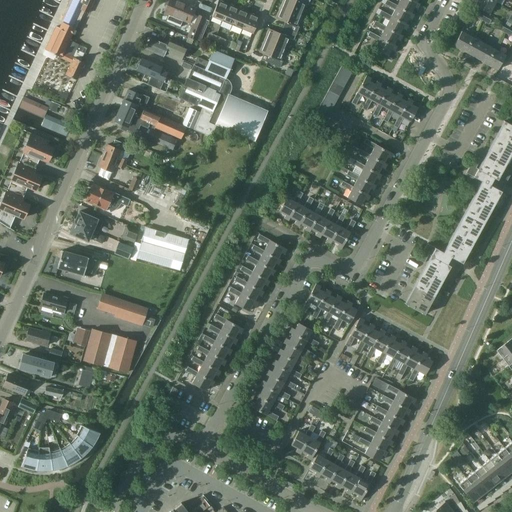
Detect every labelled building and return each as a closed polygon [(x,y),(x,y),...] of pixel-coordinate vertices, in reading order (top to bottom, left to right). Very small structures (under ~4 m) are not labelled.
[(71,0),(61,22),(72,27),(80,10),(87,13),(93,0),(71,0)] [(189,22),(193,13),(189,11),(191,6),(175,0),(169,0),(167,6),(166,5),(164,10),(165,11),(164,12),(172,16),(171,19),(183,24),(185,20),(189,22)] [(283,0),(281,6),(301,15),(305,3),(308,4),(309,0),(283,0)] [(414,14),(410,12),(396,5),(387,0),(386,0),(384,4),(394,9),(391,15),(405,23),(408,17),(411,19),(414,14)] [(419,4),(416,2),(412,0),(398,0),(396,5),(410,12),(414,7),(417,8),(419,4)] [(477,0),(475,6),(489,14),(496,2),(491,0),(477,0)] [(229,5),(219,1),(213,16),(222,20),(229,5)] [(238,9),(229,5),(222,20),(232,24),(238,9)] [(301,15),(281,6),(277,17),(286,21),(283,28),(296,33),(299,26),(296,25),(301,15)] [(248,13),(238,9),(232,24),(242,28),(248,13)] [(385,26),(399,33),(402,28),(405,29),(408,25),(405,23),(391,15),(381,10),(379,14),(388,20),(385,26)] [(482,20),(484,16),(477,12),(474,16),(482,20)] [(197,41),(206,18),(196,13),(186,37),(197,41)] [(258,17),(248,13),(242,28),(252,32),(258,17)] [(379,37),(393,44),(396,38),(400,40),(402,35),(399,33),(385,26),(375,20),(373,25),(383,30),(379,37)] [(44,49),(55,55),(58,56),(58,57),(70,63),(65,74),(76,80),(84,62),(63,52),(75,28),(72,27),(61,22),(59,27),(55,26),(44,49)] [(503,32),(506,28),(498,24),(496,28),(503,32)] [(283,28),(280,34),(269,29),(265,40),(284,48),(289,37),(294,39),(296,33),(283,28)] [(464,51),(472,37),(461,30),(453,45),(464,51)] [(377,41),(373,48),(387,55),(391,49),(394,50),(396,46),(393,44),(379,37),(369,31),(367,35),(377,41)] [(145,49),(163,57),(165,53),(181,60),(186,47),(175,42),(173,47),(168,45),(150,37),(145,49)] [(483,42),(472,37),(464,51),(475,57),(483,42)] [(284,48),(265,40),(260,51),(268,55),(266,61),(280,67),(282,61),(280,59),(284,48)] [(486,63),(494,48),(483,42),(475,57),(486,63)] [(506,55),(494,48),(486,63),(498,69),(506,55)] [(168,93),(179,98),(202,107),(200,113),(193,129),(211,137),(217,123),(254,139),(266,112),(228,96),(230,91),(231,90),(231,89),(231,88),(231,87),(231,86),(231,85),(230,84),(230,82),(229,81),(227,79),(226,78),(234,58),(213,49),(207,62),(204,69),(194,65),(194,64),(188,78),(185,85),(173,80),(168,93)] [(162,67),(141,58),(136,70),(151,76),(147,84),(159,90),(166,72),(161,70),(162,67)] [(197,58),(194,65),(204,69),(207,62),(197,58)] [(316,113),(327,118),(352,72),(341,66),(316,113)] [(287,67),(284,74),(291,77),(293,70),(287,67)] [(366,75),(357,93),(351,102),(355,105),(361,95),(367,98),(375,84),(369,81),(371,78),(366,75)] [(376,81),(375,84),(367,98),(362,108),(366,110),(371,101),(378,104),(385,90),(380,87),(381,84),(376,81)] [(386,87),(385,90),(378,104),(372,114),(377,116),(382,106),(388,110),(396,96),(390,93),(392,89),(386,87)] [(141,95),(128,89),(124,99),(144,108),(149,97),(141,94),(141,95)] [(397,93),(396,96),(388,110),(383,120),(387,122),(392,112),(399,116),(406,102),(401,99),(402,95),(397,93)] [(19,107),(43,118),(47,108),(24,97),(19,107)] [(408,98),(406,102),(399,116),(393,125),(398,128),(403,118),(409,122),(417,108),(411,104),(413,101),(408,98)] [(160,115),(144,108),(124,99),(114,121),(127,127),(128,126),(133,129),(138,118),(155,126),(160,115)] [(193,129),(200,113),(189,108),(182,124),(192,129),(193,129)] [(70,126),(46,115),(42,126),(66,136),(70,126)] [(160,115),(155,126),(154,128),(180,139),(181,138),(186,127),(160,115)] [(511,166),(506,163),(511,152),(511,124),(506,122),(480,170),(476,168),(480,159),(475,156),(466,173),(484,182),(445,253),(435,248),(428,244),(419,260),(424,263),(428,254),(433,257),(407,305),(424,314),(442,282),(449,286),(458,270),(448,264),(452,257),(462,263),(501,191),(490,185),(494,178),(497,180),(505,184),(511,171),(511,166)] [(191,130),(186,127),(181,138),(190,141),(199,145),(203,135),(191,130)] [(177,139),(151,128),(146,139),(172,150),(177,139)] [(31,133),(19,161),(35,168),(39,158),(47,161),(53,148),(45,144),(47,140),(54,144),(54,143),(31,133)] [(351,136),(347,142),(353,145),(356,139),(351,136)] [(369,154),(384,162),(387,156),(390,158),(392,153),(365,138),(363,143),(373,148),(369,154)] [(107,144),(102,155),(125,165),(127,160),(126,160),(132,147),(114,139),(112,146),(107,144)] [(364,165),(378,173),(381,167),(384,168),(387,164),(384,162),(369,154),(360,149),(357,153),(367,159),(364,165)] [(125,165),(102,155),(98,166),(112,172),(116,164),(118,164),(117,166),(123,169),(125,165)] [(358,176),(372,183),(375,177),(378,179),(381,174),(378,173),(364,165),(354,159),(352,164),(361,169),(358,176)] [(19,161),(7,190),(23,197),(27,186),(35,190),(40,176),(33,173),(35,169),(42,172),(42,171),(35,168),(19,161)] [(288,169),(285,175),(291,178),(294,172),(288,169)] [(352,186),(367,194),(370,188),(373,190),(375,185),(372,183),(358,176),(348,170),(346,174),(356,180),(352,186)] [(138,181),(133,178),(128,189),(134,191),(138,181)] [(346,197),(360,205),(364,198),(367,200),(370,195),(367,194),(352,186),(343,181),(340,185),(350,190),(346,197)] [(112,193),(94,185),(87,201),(105,209),(105,208),(106,209),(106,210),(106,209),(110,209),(111,211),(113,210),(115,209),(117,207),(118,206),(119,206),(118,205),(119,204),(120,203),(121,202),(120,202),(122,198),(129,201),(129,200),(112,193)] [(30,200),(23,197),(7,190),(0,206),(0,222),(16,233),(16,232),(9,228),(15,215),(22,218),(28,204),(21,201),(23,197),(30,200)] [(293,201),(286,197),(279,211),(285,214),(283,217),(288,220),(290,217),(297,203),(298,203),(303,193),(299,191),(293,201)] [(299,226),(300,223),(308,209),(313,199),(309,196),(304,206),(298,203),(297,203),(290,217),(296,220),(294,223),(299,226)] [(311,228),(318,214),(324,204),(319,202),(314,212),(308,209),(300,223),(306,226),(304,229),(309,232),(311,228)] [(322,234),(329,220),(334,210),(330,208),(324,218),(318,214),(311,228),(317,231),(315,235),(320,237),(322,234)] [(74,222),(92,230),(97,232),(102,221),(79,211),(74,222)] [(330,243),(332,240),(339,226),(345,216),(341,213),(335,224),(329,220),(322,234),(327,237),(325,240),(330,243)] [(341,249),(343,245),(350,232),(356,222),(351,219),(346,230),(339,226),(332,240),(338,243),(336,246),(341,249)] [(88,241),(92,230),(74,222),(69,233),(88,241)] [(122,237),(134,242),(137,231),(126,226),(122,237)] [(136,258),(179,270),(188,242),(146,230),(146,228),(146,227),(142,226),(141,227),(140,230),(140,231),(143,232),(143,234),(136,258)] [(263,250),(277,258),(280,252),(283,254),(286,249),(259,234),(257,238),(267,244),(263,250)] [(119,242),(115,253),(128,259),(132,247),(119,242)] [(258,260),(272,268),(275,262),(278,264),(280,259),(277,258),(263,250),(253,244),(251,249),(261,254),(258,260)] [(96,260),(63,251),(58,268),(91,277),(96,260)] [(252,271),(266,279),(269,273),(272,274),(275,270),(272,268),(258,260),(248,255),(245,259),(255,265),(252,271)] [(100,261),(99,268),(106,270),(108,263),(100,261)] [(246,281),(260,289),(263,283),(266,285),(269,280),(266,279),(252,271),(242,266),(240,270),(250,275),(246,281)] [(240,292),(254,300),(257,294),(261,296),(263,291),(260,289),(246,281),(236,276),(234,280),(244,286),(240,292)] [(315,283),(315,284),(306,301),(301,310),(305,313),(310,303),(317,306),(324,292),(319,289),(320,286),(315,283)] [(238,296),(234,303),(248,311),(252,304),(255,306),(257,301),(254,300),(240,292),(231,287),(228,291),(238,296)] [(326,289),(324,292),(317,306),(311,316),(316,319),(321,309),(327,312),(335,298),(329,295),(331,292),(326,289)] [(148,308),(102,292),(96,309),(114,315),(114,316),(142,326),(142,325),(152,328),(155,319),(145,316),(148,308)] [(59,297),(44,293),(40,305),(64,312),(68,298),(60,295),(59,297)] [(336,294),(335,298),(327,312),(322,322),(326,324),(332,314),(338,318),(345,303),(340,300),(342,297),(336,294)] [(347,300),(345,303),(338,318),(333,327),(337,330),(342,320),(349,324),(357,309),(350,306),(352,303),(347,300)] [(67,314),(73,316),(76,305),(70,303),(67,314)] [(234,305),(231,310),(236,313),(239,308),(234,305)] [(220,329),(234,337),(237,331),(240,333),(243,328),(226,319),(216,314),(213,318),(223,323),(220,329)] [(364,320),(359,318),(350,335),(345,345),(349,347),(354,337),(360,341),(368,326),(362,323),(364,320)] [(312,330),(298,323),(295,329),(292,327),(289,332),(292,334),(306,342),(316,347),(319,342),(309,337),(312,330)] [(369,323),(368,326),(360,341),(355,350),(360,353),(365,343),(371,346),(378,332),(373,329),(375,326),(369,323)] [(214,340),(228,348),(231,342),(234,344),(237,339),(234,337),(220,329),(210,324),(208,328),(218,334),(214,340)] [(26,340),(47,346),(51,331),(42,329),(42,331),(29,327),(26,340)] [(91,330),(80,328),(76,344),(86,347),(91,330)] [(91,330),(86,347),(83,360),(128,373),(137,340),(91,328),(91,330)] [(380,329),(378,332),(371,346),(366,356),(370,358),(375,348),(382,352),(389,338),(384,335),(385,331),(380,329)] [(303,348),(306,342),(292,334),(289,339),(286,338),(283,343),(286,344),(300,352),(310,357),(313,353),(303,348)] [(391,334),(389,338),(382,352),(377,362),(381,364),(386,354),(392,357),(399,343),(394,340),(396,337),(391,334)] [(209,350),(223,358),(226,353),(229,354),(231,349),(228,348),(214,340),(204,335),(202,339),(212,344),(209,350)] [(511,338),(503,346),(497,350),(503,357),(511,350),(511,338)] [(401,340),(399,343),(392,357),(387,367),(391,370),(397,360),(403,363),(410,349),(405,346),(406,343),(401,340)] [(297,358),(300,352),(286,344),(283,350),(280,348),(277,353),(281,355),(295,363),(305,368),(307,363),(297,358)] [(203,361),(217,369),(220,363),(223,365),(226,360),(223,358),(209,350),(199,345),(197,349),(206,355),(203,361)] [(412,346),(410,349),(403,363),(398,373),(402,375),(407,365),(414,369),(421,354),(415,351),(417,348),(412,346)] [(50,348),(48,354),(60,358),(62,352),(50,348)] [(511,350),(503,357),(509,365),(511,362),(511,350)] [(422,351),(421,354),(414,369),(408,379),(413,381),(418,371),(425,375),(432,360),(426,357),(427,354),(422,351)] [(44,376),(48,360),(22,353),(18,368),(44,376)] [(292,369),(295,363),(281,355),(278,360),(274,359),(272,364),(275,365),(289,373),(299,378),(301,374),(292,369)] [(197,372),(211,379),(214,374),(217,375),(220,370),(217,369),(203,361),(193,356),(191,360),(201,365),(197,372)] [(286,379),(289,373),(275,365),(272,371),(269,369),(266,374),(269,376),(283,384),(293,389),(296,385),(286,379)] [(195,376),(191,383),(205,390),(209,384),(212,386),(214,381),(211,379),(197,372),(187,366),(185,370),(195,376)] [(84,372),(79,387),(87,390),(92,374),(84,372)] [(3,385),(25,394),(29,383),(7,375),(3,385)] [(280,390),(283,384),(269,376),(266,382),(263,380),(260,385),(264,386),(278,394),(288,399),(290,395),(280,390)] [(393,400),(407,408),(410,402),(413,403),(416,399),(398,389),(388,384),(386,388),(396,394),(393,400)] [(44,394),(61,398),(63,390),(46,386),(44,394)] [(258,397),(272,405),(282,410),(284,406),(274,400),(278,394),(264,386),(260,392),(257,391),(255,395),(258,397)] [(172,400),(178,390),(173,387),(167,397),(172,400)] [(387,410),(401,418),(404,412),(407,414),(410,409),(407,408),(393,400),(383,395),(380,399),(390,404),(387,410)] [(249,406),(266,415),(276,420),(278,416),(269,411),(272,405),(258,397),(255,403),(252,401),(249,406)] [(21,398),(18,406),(33,413),(37,405),(21,398)] [(0,424),(1,423),(5,424),(9,416),(7,416),(13,403),(3,399),(0,406),(0,424)] [(381,421),(396,429),(398,423),(402,425),(404,420),(401,418),(387,410),(377,405),(375,410),(385,415),(381,421)] [(317,409),(314,415),(319,418),(322,412),(319,410),(317,409)] [(47,418),(44,412),(39,414),(38,417),(45,421),(47,418)] [(376,431),(390,439),(393,433),(396,435),(399,430),(396,429),(381,421),(371,416),(369,420),(379,425),(376,431)] [(305,434),(298,430),(291,444),(297,447),(295,451),(300,453),(302,450),(309,436),(310,436),(315,427),(311,424),(305,434)] [(76,434),(92,447),(92,446),(93,444),(94,443),(96,440),(98,436),(99,433),(100,433),(100,432),(81,425),(81,426),(79,429),(78,431),(76,434)] [(370,442),(384,450),(387,444),(390,446),(393,441),(390,439),(376,431),(375,432),(366,426),(363,431),(373,436),(370,442)] [(309,436),(302,450),(307,453),(306,457),(310,459),(320,442),(325,432),(321,430),(316,440),(310,436),(309,436)] [(68,442),(81,458),(84,455),(87,452),(89,450),(91,447),(92,447),(76,434),(76,435),(77,436),(74,439),(73,440),(70,443),(68,442)] [(364,453),(378,461),(381,454),(385,456),(387,452),(384,450),(370,442),(360,437),(358,441),(367,446),(364,453)] [(81,458),(68,442),(69,444),(65,446),(64,447),(60,449),(60,447),(59,447),(67,466),(71,464),(74,462),(77,460),(80,458),(81,458)] [(24,446),(19,455),(24,457),(28,448),(24,446)] [(465,446),(459,450),(463,456),(469,451),(465,446)] [(21,466),(22,467),(24,468),(29,469),(33,470),(36,470),(39,447),(38,447),(38,451),(34,450),(32,449),(28,448),(24,457),(20,466),(21,467),(21,466)] [(36,470),(41,471),(44,471),(48,470),(51,470),(52,470),(48,447),(47,447),(45,447),(42,447),(40,447),(39,447),(36,470)] [(52,470),(53,470),(55,470),(58,469),(63,467),(67,466),(59,447),(59,448),(59,449),(55,450),(54,451),(49,452),(49,447),(48,447),(52,470)] [(309,468),(315,471),(314,474),(318,477),(320,474),(328,460),(334,450),(329,448),(324,457),(317,453),(309,468)] [(511,472),(511,471),(511,458),(504,448),(496,454),(511,472)] [(457,451),(451,456),(456,461),(461,457),(457,451)] [(328,460),(320,474),(326,477),(324,480),(329,483),(331,479),(339,465),(344,456),(340,453),(334,463),(328,460)] [(488,460),(503,478),(511,472),(496,454),(488,460)] [(339,465),(331,479),(337,483),(335,486),(339,488),(341,485),(349,471),(355,462),(350,459),(345,469),(339,465)] [(481,466),(496,484),(503,478),(488,460),(481,466)] [(349,471),(341,485),(347,489),(345,492),(350,494),(352,491),(360,477),(365,467),(361,465),(355,475),(349,471)] [(473,472),(488,490),(496,484),(481,466),(473,472)] [(360,477),(352,491),(357,494),(356,497),(361,500),(376,473),(371,471),(366,481),(360,477)] [(466,478),(480,496),(488,490),(473,472),(466,478)] [(466,478),(458,484),(462,489),(472,503),(480,496),(466,478)] [(501,487),(504,491),(511,488),(507,482),(501,487)] [(502,492),(499,489),(493,493),(497,497),(503,494),(502,492)] [(449,498),(454,504),(458,500),(454,494),(449,498)] [(496,500),(492,494),(486,499),(489,503),(496,500)] [(227,511),(226,510),(224,508),(221,508),(219,510),(219,509),(215,511),(214,511),(212,509),(213,509),(210,505),(211,504),(209,502),(206,501),(202,497),(198,500),(195,500),(193,502),(193,503),(189,506),(190,507),(186,509),(181,503),(172,510),(173,511),(227,511)] [(488,506),(484,500),(478,505),(481,509),(488,506)] [(430,511),(447,511),(451,509),(444,501),(431,511),(430,511)] [(455,505),(460,511),(464,508),(460,501),(455,505)]
